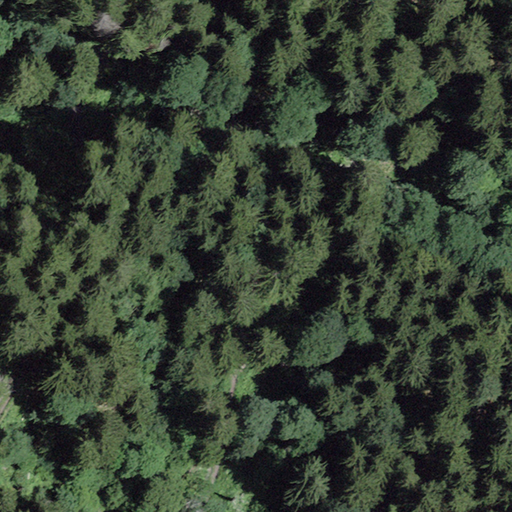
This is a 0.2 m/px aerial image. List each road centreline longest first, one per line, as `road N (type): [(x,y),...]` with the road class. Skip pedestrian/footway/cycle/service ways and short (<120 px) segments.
road 1 (track): [(247,0),(194,42),(97,58),(75,110),(81,130),(126,186),(130,217),(121,241),(0,408)]
road 2 (track): [(195,511),(212,475),(261,258),(261,183),(237,132),(244,88),(264,55),(333,0)]
